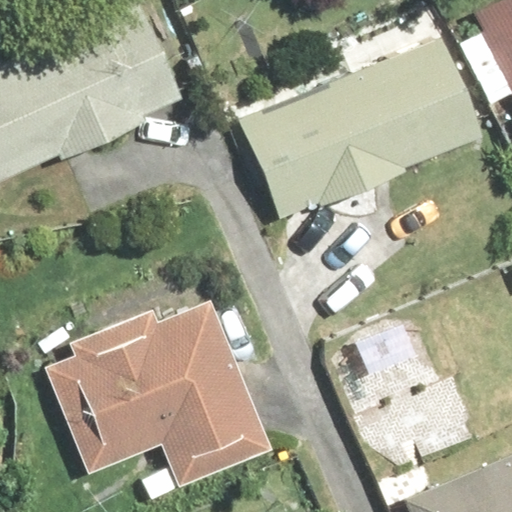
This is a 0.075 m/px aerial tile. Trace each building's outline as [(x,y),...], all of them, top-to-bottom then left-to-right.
[(511,0),(510,0),(461,28),(511,118),(511,0)] [(126,5),(0,60),(0,183),(172,107),(126,5)] [(426,40),(229,127),(274,226),(470,139),(426,40)] [(190,298),(29,370),(79,482),(142,454),(162,497),(260,454),(190,298)] [(511,511),(511,456),(410,502),(414,511),(511,511)]
